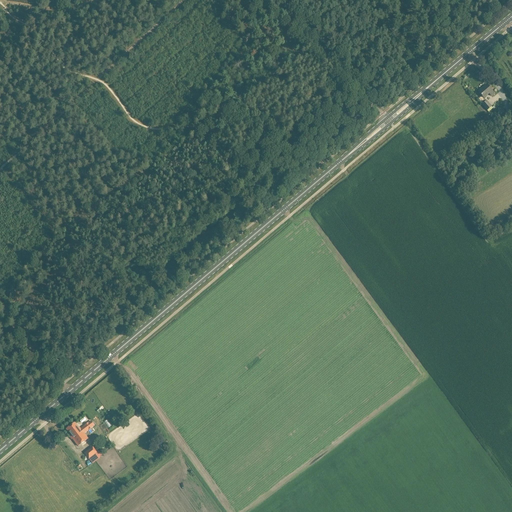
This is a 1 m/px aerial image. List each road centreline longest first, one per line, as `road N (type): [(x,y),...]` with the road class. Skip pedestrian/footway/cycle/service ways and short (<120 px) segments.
road 1 (primary): [(0,450),(355,149)]
road 2 (track): [(4,300),(57,230),(188,127)]
road 3 (track): [(0,170),(184,0)]
road 4 (unclassified): [(386,118),(273,0)]
